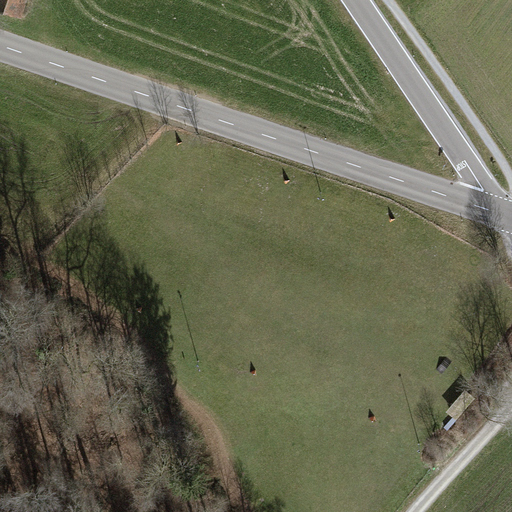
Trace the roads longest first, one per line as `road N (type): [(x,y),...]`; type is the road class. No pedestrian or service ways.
road 1 (tertiary): [(0,46),(504,215)]
road 2 (unclassified): [(356,0),(504,215)]
road 3 (track): [(511,405),(416,511)]
